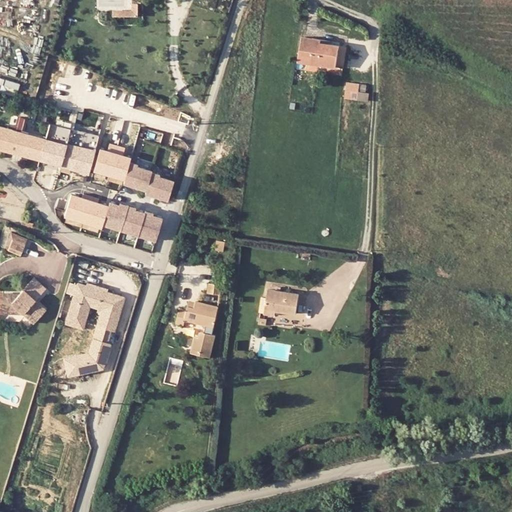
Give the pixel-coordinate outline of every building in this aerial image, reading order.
[(297,62),(336,68),(339,47),(319,43),(320,40),(301,37),(297,62)] [(369,93),(346,90),(344,98),(368,101),(369,93)] [(0,149),(80,172),(89,170),(119,179),(120,185),(167,198),(169,198),(175,177),(126,163),(123,149),(124,145),(105,140),(99,141),(97,149),(71,142),(98,137),(100,129),(79,124),(77,116),(64,112),(51,115),(50,119),(33,122),(35,133),(27,130),(31,116),(18,112),(14,113),(11,126),(0,122),(0,149)] [(27,234),(9,228),(4,245),(22,250),(27,234)] [(30,274),(17,292),(33,300),(45,285),(30,274)] [(224,278),(212,274),(209,284),(221,287),(224,278)] [(86,311),(90,298),(104,302),(98,322),(116,327),(127,292),(108,285),(109,282),(98,279),(97,282),(79,276),(69,306),(86,311)] [(295,313),(297,293),(265,288),(264,298),(257,298),(256,313),(262,313),(262,308),(275,310),(295,313)] [(45,306),(43,305),(33,300),(17,292),(16,294),(0,295),(0,313),(21,313),(32,322),(45,306)] [(197,329),(192,327),(188,344),(209,349),(214,327),(212,326),(218,301),(195,295),(195,296),(193,301),(187,299),(187,302),(180,300),(176,316),(183,318),(185,312),(206,318),(204,325),(198,323),(197,329)] [(83,321),(86,311),(69,306),(66,315),(83,321)] [(116,327),(98,322),(89,349),(64,355),(69,375),(105,367),(116,327)] [(486,467),(482,459),(475,463),(478,471),(486,467)]
